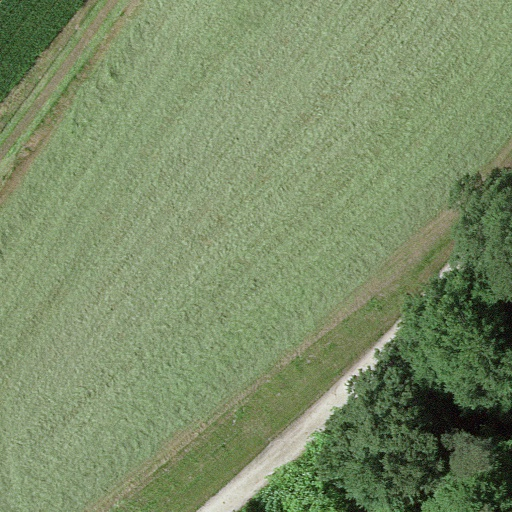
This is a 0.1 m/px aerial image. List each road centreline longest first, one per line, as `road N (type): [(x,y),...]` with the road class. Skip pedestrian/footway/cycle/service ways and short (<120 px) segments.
road 1 (track): [(221,511),(295,454),(511,226)]
road 2 (track): [(0,147),(108,0)]
